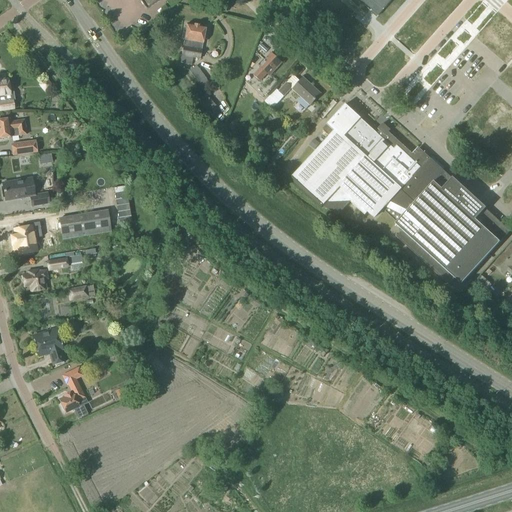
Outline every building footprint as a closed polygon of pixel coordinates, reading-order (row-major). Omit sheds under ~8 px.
[(139,0),(146,10),(161,0),(139,0)] [(359,0),(378,16),(392,0),(359,0)] [(200,59),(205,28),(187,25),(185,33),(182,33),(181,40),(184,40),(181,56),(180,64),(192,66),(193,58),(200,59)] [(265,54),(268,50),(261,44),(258,48),(265,54)] [(282,63),(271,54),(264,61),(263,60),(258,66),(260,68),(253,76),(259,82),(267,74),(270,76),(282,63)] [(205,79),(201,74),(201,73),(196,66),(189,72),(194,78),(195,78),(202,88),(206,84),(203,81),(205,79)] [(296,76),(289,81),(293,85),(299,80),(296,76)] [(310,106),(320,95),(303,78),(292,90),(300,97),(297,102),(305,109),(309,105),(310,106)] [(0,112),(14,110),(13,102),(14,102),(13,93),(9,94),(7,82),(0,82),(0,112)] [(284,97),(292,88),(287,82),(279,91),(276,89),(265,102),(273,109),(283,97),(284,97)] [(204,95),(197,101),(209,114),(216,107),(204,95)] [(377,134),(361,119),(345,105),(326,125),(334,132),(290,179),(322,208),(327,202),(329,204),(350,203),(365,216),(368,212),(374,218),(382,210),(397,223),(395,224),(402,231),(396,237),(448,285),(454,278),(461,285),(510,232),(443,170),(444,169),(432,158),(431,159),(418,147),(412,154),(389,132),(390,130),(383,123),(378,129),(380,131),(377,134)] [(7,119),(0,120),(0,138),(10,137),(27,134),(25,121),(16,122),(8,124),(7,119)] [(319,144),(314,140),(309,146),(314,150),(319,144)] [(12,157),(37,153),(36,141),(10,144),(12,157)] [(31,179),(2,184),(5,201),(30,197),(34,196),(31,179)] [(56,201),(77,200),(77,188),(56,189),(56,201)] [(123,193),(114,201),(130,218),(138,211),(123,193)] [(31,201),(31,205),(32,207),(48,204),(47,195),(46,194),(42,195),(37,196),(38,199),(31,201)] [(99,237),(98,234),(111,232),(107,211),(58,219),(62,241),(88,236),(89,239),(99,237)] [(16,237),(12,237),(14,249),(19,249),(20,254),(35,251),(33,238),(41,237),(39,222),(22,226),(22,229),(15,230),(16,237)] [(511,248),(495,266),(506,276),(511,269),(511,248)] [(74,257),(69,257),(69,258),(70,264),(82,262),(81,255),(74,257)] [(48,272),(68,269),(66,258),(66,259),(46,262),(48,272)] [(38,272),(38,270),(27,272),(28,275),(23,276),(24,287),(30,287),(31,292),(45,290),(44,280),(47,279),(46,271),(38,272)] [(482,277),(477,281),(485,288),(490,284),(482,277)] [(69,302),(74,301),(88,298),(86,285),(67,289),(69,302)] [(64,362),(60,351),(62,350),(56,330),(33,336),(39,357),(47,354),(47,355),(49,354),(53,366),(64,362)] [(121,362),(130,358),(127,350),(124,345),(119,347),(121,352),(118,353),(121,362)] [(72,393),(58,400),(65,413),(74,409),(83,405),(86,403),(84,398),(75,380),(82,376),(78,368),(62,376),(66,384),(67,384),(72,393)] [(119,403),(128,399),(124,387),(115,391),(119,403)] [(224,467),(229,460),(224,457),(219,463),(224,467)]
